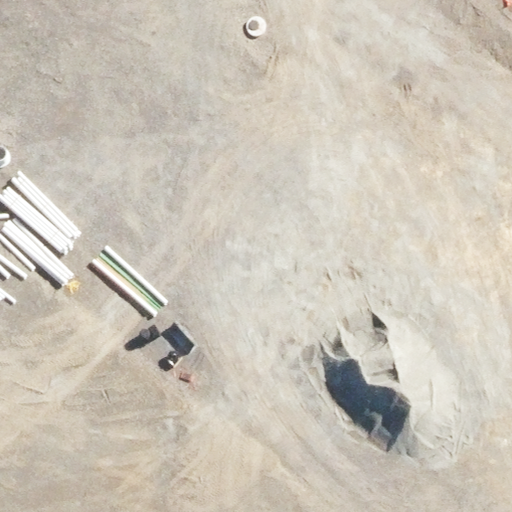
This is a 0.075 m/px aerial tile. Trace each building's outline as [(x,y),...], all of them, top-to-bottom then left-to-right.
[(203,81),(106,0),(51,0),(0,61),(0,120),(99,203),(203,81)] [(315,168),(234,100),(131,223),(212,290),(315,168)] [(460,317),(335,210),(233,328),(358,435),(460,317)] [(32,511),(113,416),(0,322),(0,511),(32,511)] [(511,511),(511,351),(499,341),(394,462),(451,511),(511,511)] [(228,511),(152,443),(89,511),(228,511)]
